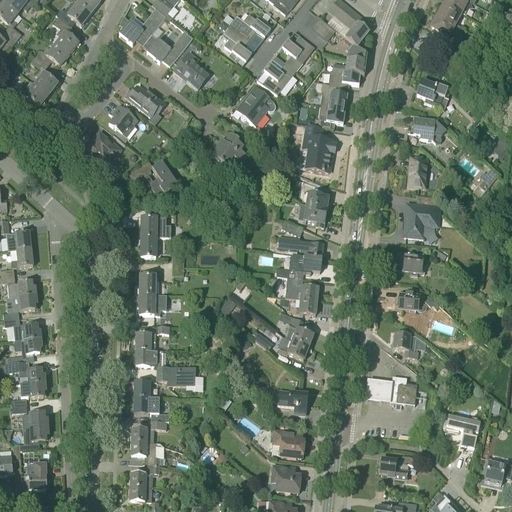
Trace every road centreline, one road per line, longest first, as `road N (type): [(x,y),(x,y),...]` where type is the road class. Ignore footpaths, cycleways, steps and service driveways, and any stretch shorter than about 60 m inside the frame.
road 1 (secondary): [(327,511),(376,108),(400,17)]
road 2 (residential): [(90,511),(93,266),(87,244),(49,207)]
road 3 (residential): [(66,511),(49,207)]
road 4 (residential): [(100,37),(64,103),(62,125),(78,127),(129,63)]
